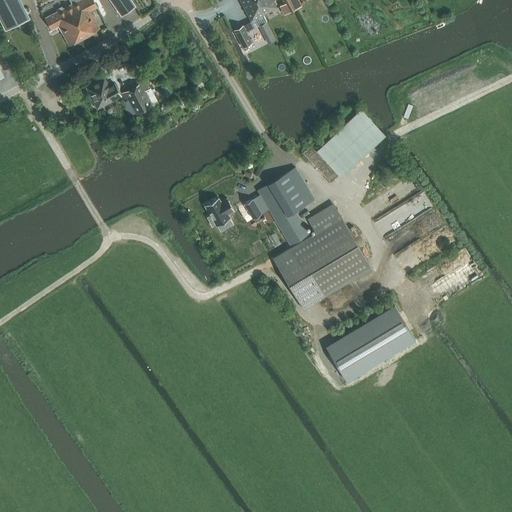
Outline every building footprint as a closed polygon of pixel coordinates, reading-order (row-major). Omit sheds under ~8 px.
[(0,0),(0,18),(6,31),(24,21),(28,19),(18,0),(0,0)] [(68,0),(71,5),(68,7),(77,23),(85,37),(100,29),(91,11),(92,10),(98,8),(93,0),(68,0)] [(130,0),(110,0),(122,16),(135,7),(130,0)] [(264,14),(257,0),(240,0),(251,20),(264,14)] [(257,0),(264,14),(277,8),(273,0),(257,0)] [(296,9),(291,0),(282,0),(290,13),(296,9)] [(291,0),(296,9),(303,6),(299,0),(291,0)] [(68,7),(45,18),(51,30),(59,26),(63,33),(69,45),(85,37),(77,23),(68,7)] [(243,25),(238,28),(234,30),(244,48),(253,43),(243,25)] [(112,92),(109,87),(104,78),(86,88),(98,109),(121,96),(117,89),(112,92)] [(152,106),(144,92),(147,91),(143,83),(122,94),(126,101),(129,100),(136,114),(152,106)] [(114,84),(109,87),(112,92),(117,89),(114,84)] [(339,174),(382,133),(360,110),(317,151),(339,174)] [(310,142),(306,146),(311,153),(316,150),(310,142)] [(295,167),(258,189),(261,195),(260,196),(292,247),(274,258),(278,265),(304,310),(322,299),(372,269),(336,209),(311,225),(316,233),(310,236),(294,210),(314,198),(295,167)] [(364,182),(369,184),(375,171),(370,169),(364,182)] [(424,187),(375,211),(384,230),(434,206),(424,187)] [(218,197),(205,205),(211,215),(207,217),(213,226),(216,224),(217,226),(231,218),(228,214),(234,210),(227,198),(221,202),(218,197)] [(262,214),(253,199),(244,204),(253,219),(262,214)] [(275,227),(263,235),(270,245),(282,238),(275,227)] [(247,246),(233,253),(238,264),(253,257),(247,246)] [(395,305),(326,347),(347,381),(415,340),(395,305)]
